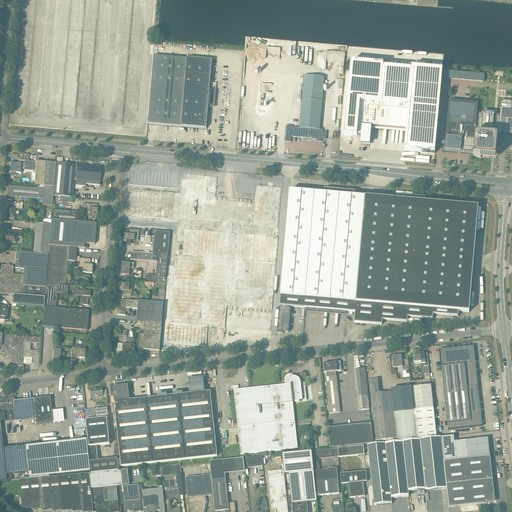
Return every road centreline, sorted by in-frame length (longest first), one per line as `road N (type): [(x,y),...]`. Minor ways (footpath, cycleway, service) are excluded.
road 1 (unclassified): [(101,372),(503,328)]
road 2 (unclassified): [(428,176),(118,148)]
road 3 (unknown): [(116,0),(104,122),(81,127),(42,115),(52,0)]
road 4 (unclassified): [(101,372),(118,148)]
